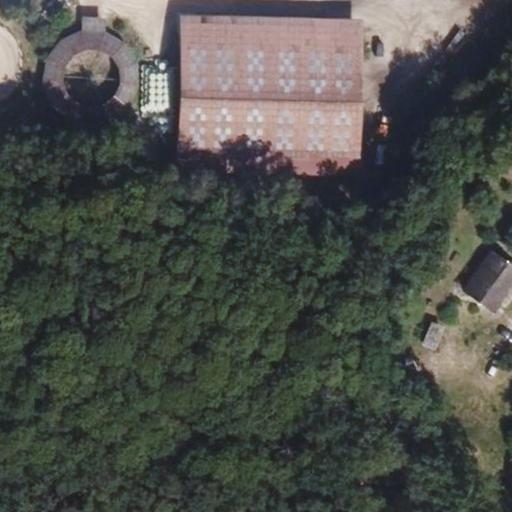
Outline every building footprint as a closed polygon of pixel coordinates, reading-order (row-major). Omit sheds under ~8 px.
[(367,14),(185,8),(179,140),(362,147),(367,14)] [(146,46),(81,27),(78,39),(81,40),(77,51),(89,55),(75,101),(124,116),(146,46)] [(455,290),(491,313),(511,279),(511,263),(483,245),(455,290)] [(445,324),(427,316),(415,340),(433,349),(445,324)] [(507,357),(494,348),(480,369),(492,378),(507,357)]
